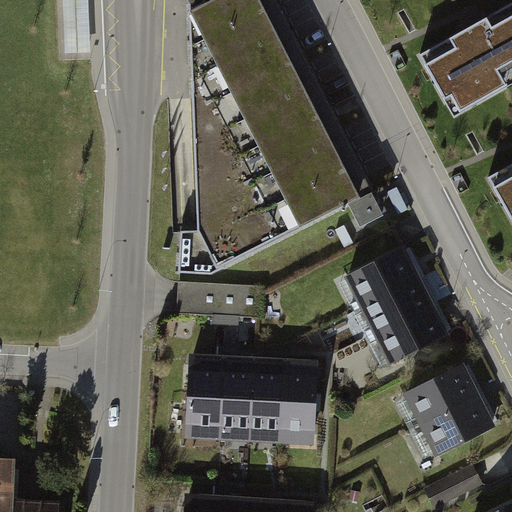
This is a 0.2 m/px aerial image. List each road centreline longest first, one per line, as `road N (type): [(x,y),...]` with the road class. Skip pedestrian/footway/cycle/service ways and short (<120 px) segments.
road 1 (residential): [(137,0),(123,367)]
road 2 (residential): [(485,301),(328,0)]
road 3 (residential): [(123,367),(117,511)]
road 4 (residential): [(0,360),(123,367)]
